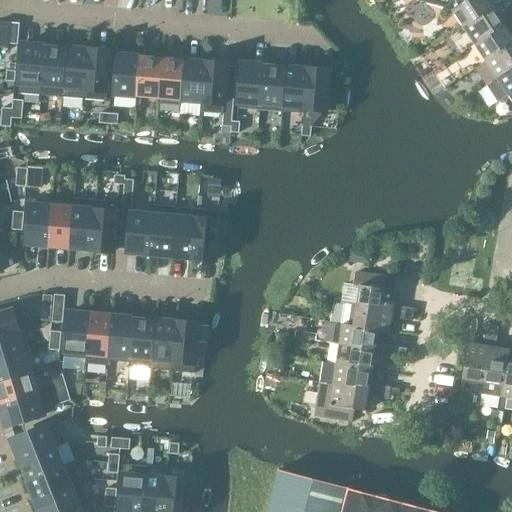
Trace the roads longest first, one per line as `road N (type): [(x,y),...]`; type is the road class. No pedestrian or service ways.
road 1 (residential): [(0,8),(313,39)]
road 2 (residential): [(0,291),(60,278),(202,292)]
road 3 (residential): [(415,413),(436,308),(511,313)]
